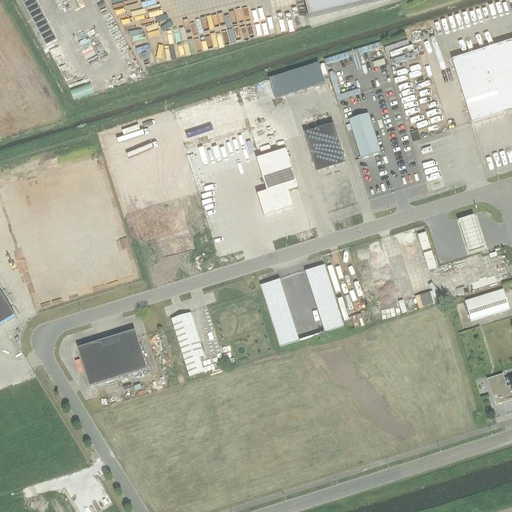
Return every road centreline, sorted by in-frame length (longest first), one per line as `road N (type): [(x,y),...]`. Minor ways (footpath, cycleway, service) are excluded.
road 1 (unclassified): [(500,191),(62,325),(49,341),(48,360),(140,511)]
road 2 (unclassified): [(511,438),(280,511)]
